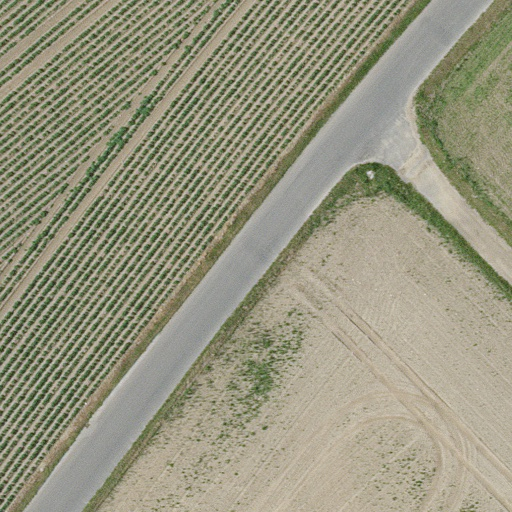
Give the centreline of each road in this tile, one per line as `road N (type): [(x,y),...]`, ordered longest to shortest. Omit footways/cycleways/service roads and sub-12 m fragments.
road 1 (unclassified): [(463,0),(356,110),(51,511)]
road 2 (track): [(356,110),(511,267)]
